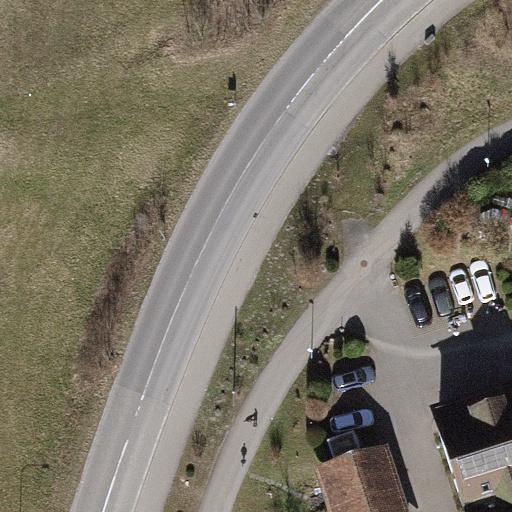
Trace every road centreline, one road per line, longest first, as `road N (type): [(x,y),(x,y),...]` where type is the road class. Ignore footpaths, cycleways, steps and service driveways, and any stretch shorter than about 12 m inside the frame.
road 1 (secondary): [(105,511),(173,319),(223,211),(284,112),(386,0)]
road 2 (residential): [(511,142),(453,178),(301,338),(226,475),(215,511)]
